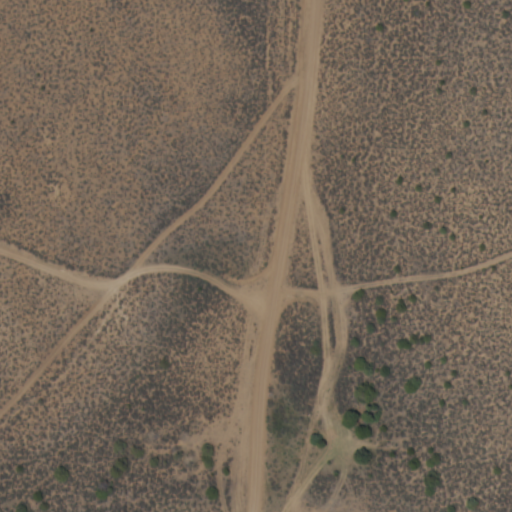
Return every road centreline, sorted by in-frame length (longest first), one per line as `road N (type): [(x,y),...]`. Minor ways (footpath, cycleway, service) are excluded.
road 1 (track): [(238,511),(270,283),(323,60),(320,0)]
road 2 (track): [(270,283),(95,225),(0,181)]
road 3 (track): [(0,359),(21,342),(95,225)]
